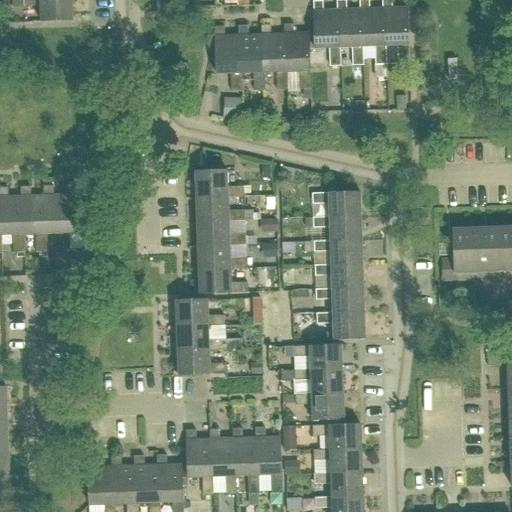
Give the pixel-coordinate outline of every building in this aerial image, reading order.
[(24,0),(24,7),(41,6),(42,22),(73,21),(72,0),(24,0)] [(384,9),(383,9),(370,10),(369,0),(361,0),(360,0),(360,10),(361,10),(362,48),(364,48),(376,48),(376,65),(387,65),(386,47),(385,47),(384,9)] [(385,47),(386,47),(398,47),(399,64),(409,64),(409,46),(407,8),(392,9),(392,0),(382,0),(383,9),(384,9),(385,47)] [(339,49),(338,11),(337,11),(323,11),(323,1),(314,2),(316,50),(330,49),(330,67),(341,67),(341,49),(339,49)] [(361,10),(360,10),(347,10),(347,1),(337,1),(337,11),(338,11),(339,49),(341,49),(353,49),(353,66),(364,66),(364,48),(362,48),(361,10)] [(310,60),(309,50),(309,34),(295,34),(294,24),(285,25),(285,35),(286,35),(286,72),(288,73),(300,72),(300,90),(311,90),(311,72),(310,72),(310,60)] [(286,35),(285,35),(272,35),(271,25),(262,25),(262,36),(264,73),(265,74),(277,73),(278,91),(289,90),(288,73),(286,72),(286,35)] [(262,36),(249,36),(248,26),(239,26),(239,36),(240,36),(241,74),(242,74),(254,74),(255,92),(266,91),(265,74),(264,73),(262,36)] [(240,36),(239,36),(225,37),(224,27),(215,27),(216,37),(208,37),(209,49),(216,49),(217,75),(231,75),(231,92),(243,92),(242,74),(241,74),(240,36)] [(228,99),(227,119),(242,120),(243,100),(228,99)] [(229,197),(229,198),(245,197),(244,187),(229,188),(228,172),(196,173),(197,198),(229,197)] [(68,233),(69,233),(81,233),(82,250),(93,250),(91,194),(77,195),(76,185),(67,185),(67,195),(68,233)] [(45,234),(44,196),(31,196),(31,186),(21,187),(21,197),(23,235),(24,235),(36,234),(37,252),(48,252),(47,234),(45,234)] [(68,233),(67,195),(54,196),(54,186),(44,186),(44,196),(45,234),(47,234),(59,233),(59,251),(70,251),(69,233),(68,233)] [(23,235),(21,197),(8,197),(8,187),(0,187),(0,235),(2,235),(13,235),(14,253),(25,253),(24,235),(23,235)] [(330,219),(362,218),(361,193),(329,195),(329,194),(312,195),(313,205),(329,204),(330,218),(330,219)] [(229,198),(229,197),(197,198),(197,222),(230,221),(246,221),(245,211),(229,212),(229,198)] [(362,242),(362,218),(330,219),(330,218),(314,219),(314,229),(330,228),(330,242),(330,243),(362,242)] [(230,236),(230,221),(197,222),(198,246),(230,245),(231,246),(247,245),(246,235),(230,236)] [(511,228),(452,230),(453,260),(442,261),(442,282),(478,281),(478,273),(511,272),(511,228)] [(363,266),(362,242),(330,243),(330,242),(314,243),(315,253),(331,252),(331,266),(331,267),(363,266)] [(231,260),(231,246),(230,245),(198,246),(199,270),(231,268),(231,270),(248,269),(247,259),(231,260)] [(332,291),(364,290),(363,266),(331,267),(331,266),(315,267),(316,277),(332,277),(332,290),(332,291)] [(232,284),(231,270),(231,268),(199,270),(200,295),(231,294),(249,293),(248,283),(232,284)] [(365,314),(364,290),(332,291),(332,290),(316,291),(317,301),(332,300),(333,314),(333,315),(365,314)] [(261,299),(253,299),(253,325),(262,325),(261,299)] [(209,325),(209,326),(225,326),(224,316),(209,316),(209,300),(176,301),(177,326),(209,325)] [(333,315),(333,314),(317,315),(317,325),(333,324),(334,340),(366,339),(365,314),(333,315)] [(209,325),(177,326),(178,350),(210,349),(210,350),(241,349),(241,339),(210,340),(209,326),(209,325)] [(486,366),(500,366),(500,345),(486,342),(486,366)] [(311,371),(311,372),(343,371),(342,346),(310,347),(294,347),(295,357),(311,356),(311,371)] [(211,364),(210,350),(210,349),(178,350),(179,375),(210,374),(227,374),(226,363),(211,364)] [(312,395),(311,396),(344,395),(343,371),(311,372),(311,371),(285,371),(285,381),(311,380),(312,395)] [(344,395),(311,396),(312,395),(296,395),(296,405),(312,405),(313,421),(344,420),(344,395)] [(0,437),(8,437),(7,413),(0,413),(0,437)] [(330,451),(362,450),(361,426),(330,426),(313,427),(313,437),(330,436),(330,450),(330,451)] [(258,475),(260,475),(271,475),(272,494),(283,493),(282,474),(281,437),(267,437),(266,428),(256,428),(257,438),(258,475)] [(296,428),(284,428),(284,440),(296,439),(296,428)] [(234,438),(233,438),(220,439),(220,429),(210,430),(210,439),(212,439),(212,477),(214,477),(226,477),(227,495),(238,495),(237,476),(235,476),(234,438)] [(257,438),(243,438),(243,429),(233,429),(233,438),(234,438),(235,476),(237,476),(248,476),(249,494),(260,494),(260,475),(258,475),(257,438)] [(212,439),(210,439),(197,440),(197,430),(187,430),(187,432),(188,445),(189,478),(203,477),(204,496),(214,495),(214,477),(212,477),(212,439)] [(0,461),(9,461),(8,437),(0,437),(0,461)] [(331,475),(363,474),(362,450),(330,451),(330,450),(314,451),(315,461),(331,460),(331,474),(331,475)] [(159,503),(160,503),(172,503),(171,511),(183,511),(183,503),(183,501),(182,464),(168,465),(167,455),(157,456),(157,465),(158,465),(159,503)] [(158,465),(157,465),(145,465),(144,456),(134,456),(135,466),(136,504),(138,504),(150,504),(149,511),(160,511),(160,503),(159,503),(158,465)] [(113,505),(112,466),(98,467),(98,457),(88,458),(89,505),(104,505),(104,511),(115,511),(115,505),(113,505)] [(135,466),(122,466),(122,457),(112,457),(112,466),(113,505),(115,505),(127,504),(127,511),(138,511),(138,504),(136,504),(135,466)] [(0,499),(10,499),(9,461),(0,461),(0,499)] [(364,498),(363,474),(331,475),(331,474),(315,474),(315,485),(331,484),(332,498),(332,499),(364,498)] [(364,511),(364,498),(332,499),(332,498),(316,499),(317,509),(332,508),(332,511),(364,511)]
